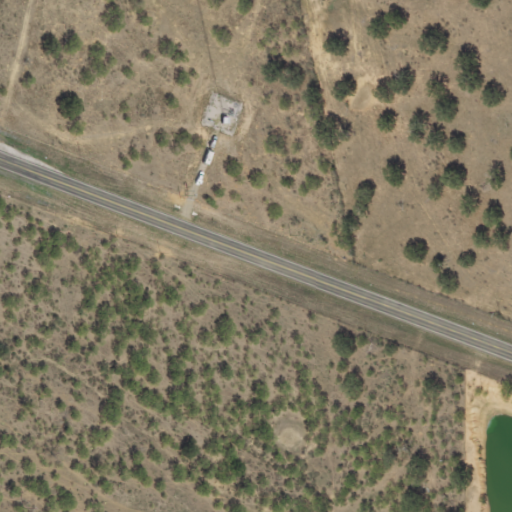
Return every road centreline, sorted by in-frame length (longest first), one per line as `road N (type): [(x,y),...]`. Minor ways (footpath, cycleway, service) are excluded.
road 1 (primary): [(0,155),(511,347)]
road 2 (residential): [(13,160),(63,0)]
